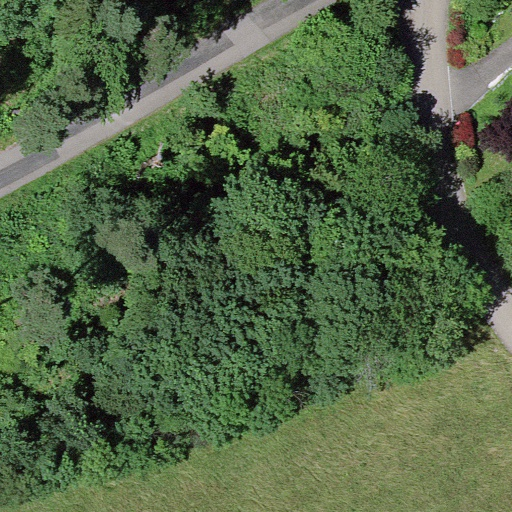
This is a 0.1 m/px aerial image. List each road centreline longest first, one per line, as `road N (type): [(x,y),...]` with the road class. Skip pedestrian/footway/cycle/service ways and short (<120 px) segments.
road 1 (unclassified): [(300,0),(0,175)]
road 2 (residential): [(417,0),(437,202),(511,322)]
